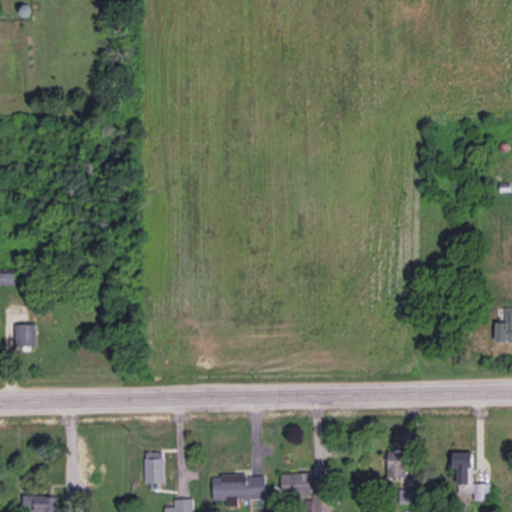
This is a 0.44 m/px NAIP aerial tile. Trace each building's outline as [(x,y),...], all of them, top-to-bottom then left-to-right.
[(0,283),(15,284),(14,267),(0,267),(0,283)] [(511,306),(506,306),(506,322),(496,321),(496,337),(511,337),(511,306)] [(15,345),(36,345),(36,323),(15,323),(15,345)] [(387,477),(407,478),(407,451),(387,450),(387,477)] [(152,489),(164,488),(163,451),(145,451),(146,482),(152,482),(152,489)] [(458,493),(474,493),(474,500),(491,499),(490,482),(473,482),(473,452),(453,452),(453,466),(457,466),(458,493)] [(311,471),(281,472),(282,495),(311,494),(311,471)] [(213,499),(226,499),(226,506),(237,506),(237,498),(266,497),(265,474),(212,475),(213,499)] [(58,511),(59,496),(23,494),(23,505),(34,505),(33,511),(58,511)] [(193,511),(193,497),(174,498),(174,506),(164,506),(164,511),(193,511)]
